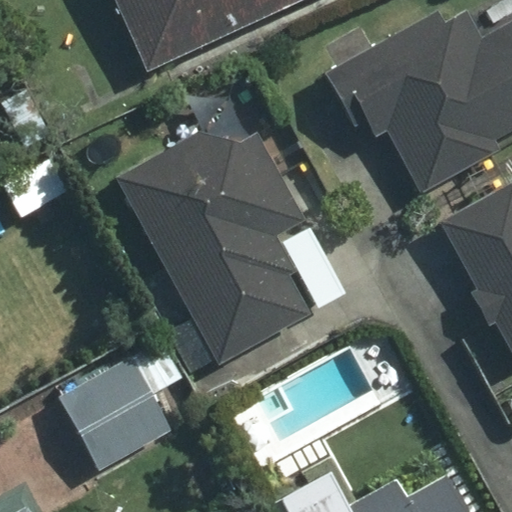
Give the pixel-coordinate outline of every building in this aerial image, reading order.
[(107,0),(140,70),(258,14),(251,0),(107,0)] [(251,0),(258,14),(288,0),(251,0)] [(429,8),(320,71),(349,124),(359,119),(369,135),(378,129),(416,194),(496,148),(491,140),(511,128),(511,16),(475,38),(458,8),(436,21),(429,8)] [(235,105),(107,173),(211,363),(303,313),(283,276),(291,271),(270,235),(298,221),(235,105)] [(490,319),(511,360),(511,182),(509,178),(434,221),(472,287),(464,291),(483,324),(490,319)] [(365,401),(325,335),(239,389),(280,455),(365,401)] [(155,338),(129,353),(151,393),(177,377),(155,338)] [(124,351),(47,396),(91,473),(168,430),(124,351)] [(457,511),(435,472),(398,495),(387,477),(335,507),(339,511),(338,511),(457,511)]
